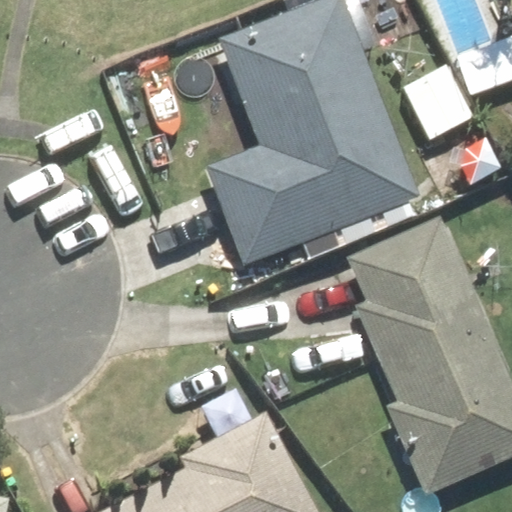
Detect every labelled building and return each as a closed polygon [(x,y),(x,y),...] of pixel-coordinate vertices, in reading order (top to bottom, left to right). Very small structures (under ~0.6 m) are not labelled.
[(419,202),(338,0),(337,0),(208,52),(248,152),(202,171),(243,273),(419,202)] [(511,0),(502,0),(511,24),(511,0)] [(468,7),(430,22),(450,73),(488,58),(468,7)] [(511,413),(431,223),(336,264),(397,406),(379,413),(415,498),(511,456),(511,413)] [(166,466),(171,476),(102,511),(303,511),(256,419),(166,466)]
